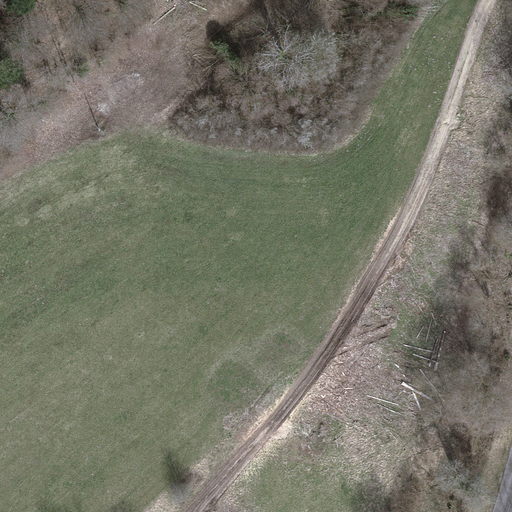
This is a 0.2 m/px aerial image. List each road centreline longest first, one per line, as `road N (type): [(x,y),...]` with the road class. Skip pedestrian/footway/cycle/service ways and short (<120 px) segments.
road 1 (track): [(494,0),(415,211),(334,350),(203,511)]
road 2 (track): [(0,87),(147,0)]
